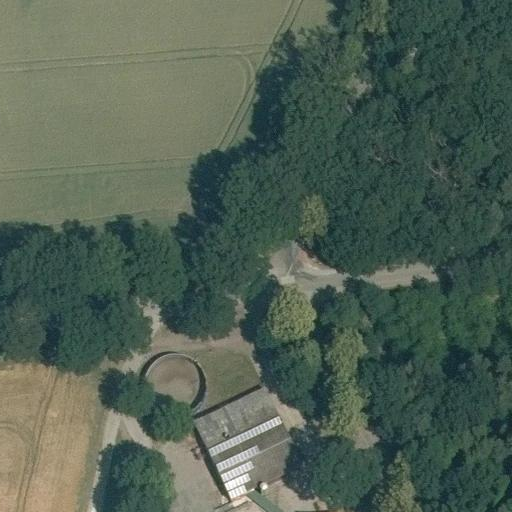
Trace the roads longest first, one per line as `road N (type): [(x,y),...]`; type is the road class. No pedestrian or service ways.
road 1 (unclassified): [(404,0),(280,236),(288,294)]
road 2 (unclassified): [(0,331),(288,294)]
road 3 (unclassified): [(417,511),(288,294)]
road 4 (unclassified): [(288,294),(511,264)]
